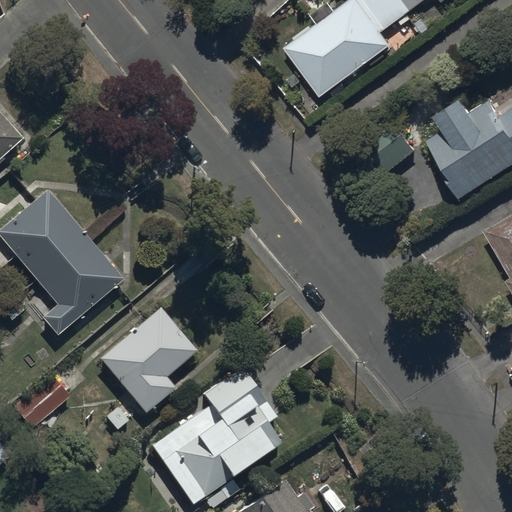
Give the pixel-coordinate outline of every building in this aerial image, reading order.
[(353,0),(286,50),(322,97),(393,48),(383,34),(430,0),(438,0),(442,4),(448,0),(353,0)] [(441,170),(462,201),(511,168),(511,111),(501,118),(490,101),(472,113),(465,103),(439,120),(446,132),(429,143),(445,168),(441,170)] [(0,165),(4,162),(2,159),(23,141),(0,115),(0,165)] [(417,152),(390,120),(364,141),(391,174),(417,152)] [(0,232),(0,240),(57,307),(42,320),(58,338),(123,283),(46,193),(0,232)] [(511,278),(507,281),(511,290),(511,217),(487,232),(511,275),(511,278)] [(24,312),(5,289),(0,293),(0,308),(12,322),(24,312)] [(160,310),(99,361),(145,417),(176,391),(167,380),(198,355),(160,310)] [(151,447),(192,507),(281,447),(267,426),(276,420),(241,369),(202,396),(210,407),(151,447)] [(51,377),(14,409),(42,443),(67,422),(56,410),(70,398),(51,377)] [(0,447),(0,467),(10,459),(0,447)] [(309,511),(313,509),(303,495),(297,500),(284,482),(241,511),(309,511)]
